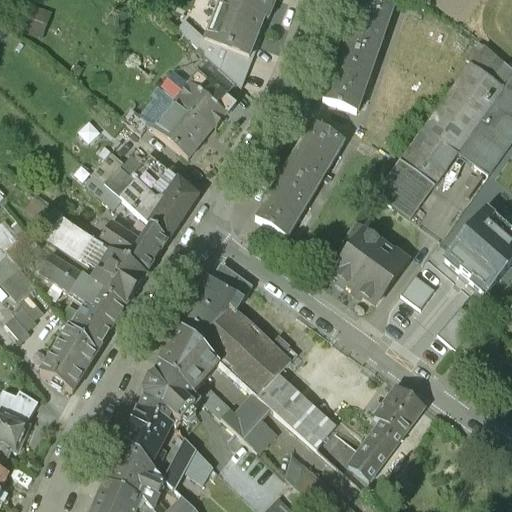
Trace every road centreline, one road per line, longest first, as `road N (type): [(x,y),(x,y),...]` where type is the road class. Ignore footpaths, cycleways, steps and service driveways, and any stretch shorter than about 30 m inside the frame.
road 1 (residential): [(511,447),(198,228)]
road 2 (residential): [(47,511),(172,264),(198,228)]
road 3 (residential): [(198,228),(270,117),(318,0)]
